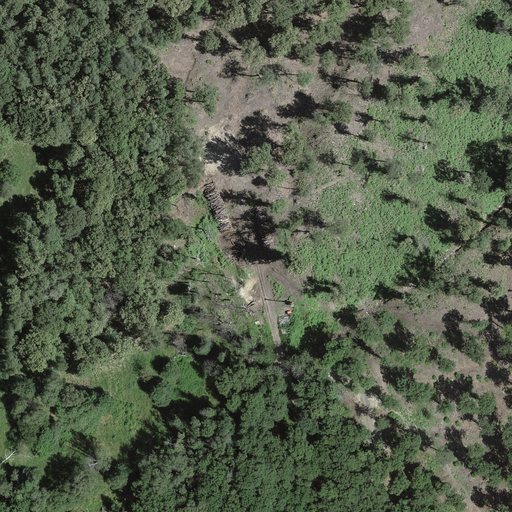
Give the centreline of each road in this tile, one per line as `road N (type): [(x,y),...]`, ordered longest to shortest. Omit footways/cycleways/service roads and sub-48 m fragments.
road 1 (track): [(325,511),(318,387),(335,368),(361,385),(376,449),(375,511)]
road 2 (track): [(319,477),(265,283)]
